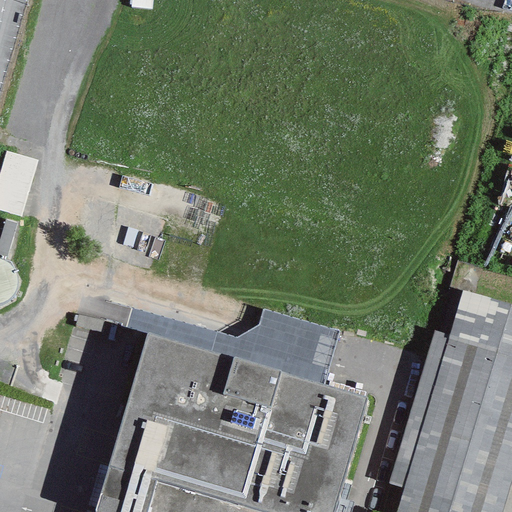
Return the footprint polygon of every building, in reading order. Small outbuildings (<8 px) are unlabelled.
[(0,211),(20,217),(37,160),(5,151),(0,169),(0,211)] [(0,255),(6,257),(15,224),(5,221),(0,237),(0,255)] [(500,511),(511,474),(511,304),(462,290),(449,335),(403,489),(396,511),(500,511)] [(403,489),(449,335),(433,330),(388,484),(403,489)] [(331,511),(364,399),(146,336),(94,511),(331,511)]
